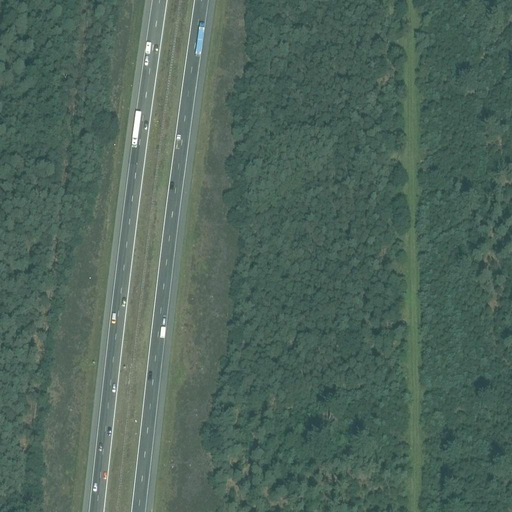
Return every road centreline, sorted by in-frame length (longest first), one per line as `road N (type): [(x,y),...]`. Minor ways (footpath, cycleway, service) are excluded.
road 1 (motorway): [(137,511),(201,0)]
road 2 (motorway): [(159,0),(96,511)]
road 3 (track): [(409,0),(410,511)]
